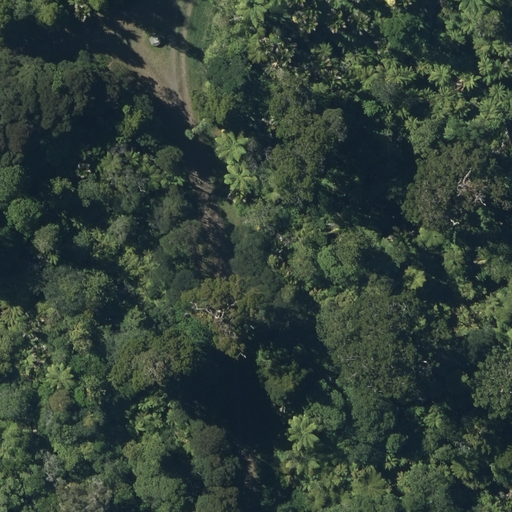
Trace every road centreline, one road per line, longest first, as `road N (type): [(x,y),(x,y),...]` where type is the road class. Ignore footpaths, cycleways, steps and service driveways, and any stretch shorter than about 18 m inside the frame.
road 1 (track): [(143,47),(181,105),(216,312),(228,511)]
road 2 (track): [(0,65),(143,47)]
